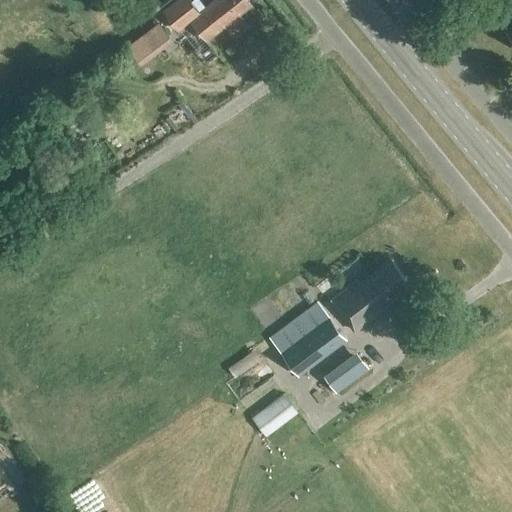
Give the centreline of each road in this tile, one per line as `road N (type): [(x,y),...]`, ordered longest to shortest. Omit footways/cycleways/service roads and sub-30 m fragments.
road 1 (unclassified): [(511,251),(305,0)]
road 2 (secondary): [(511,190),(354,0)]
road 3 (unknown): [(511,267),(410,337),(349,396)]
road 4 (unclassified): [(511,133),(396,0)]
